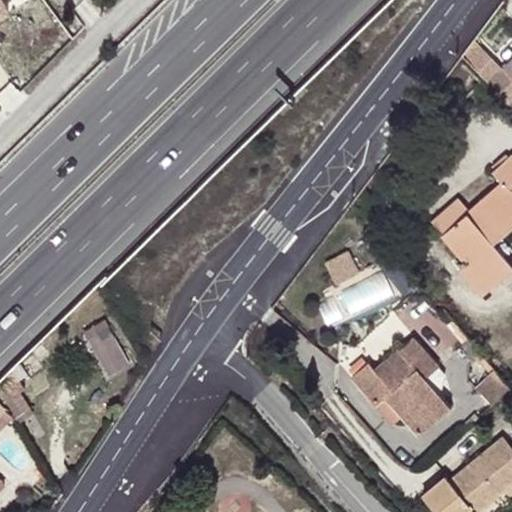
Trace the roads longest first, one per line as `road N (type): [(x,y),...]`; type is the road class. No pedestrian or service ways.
road 1 (motorway): [(0,317),(330,0)]
road 2 (tertiary): [(227,356),(315,219),(483,0)]
road 3 (tertiary): [(443,0),(193,325)]
road 4 (motorway): [(235,0),(0,232)]
road 5 (tertiary): [(193,325),(75,511)]
road 6 (residential): [(371,511),(227,356)]
road 7 (residential): [(139,0),(0,135)]
road 8 (tertiary): [(116,511),(227,356)]
